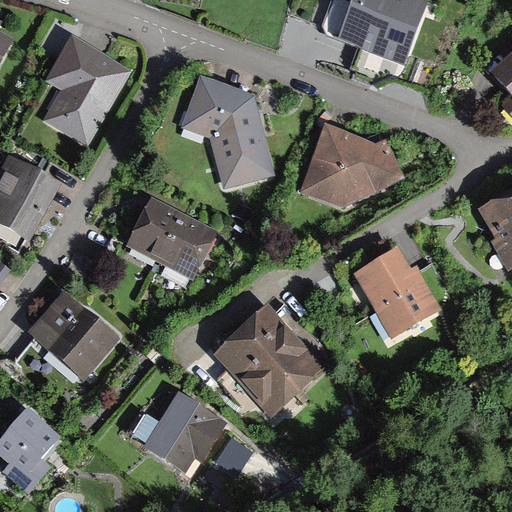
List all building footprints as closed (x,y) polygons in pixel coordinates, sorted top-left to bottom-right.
[(338,40),(353,0),(331,0),(322,25),(326,35),(338,40)] [(404,65),(428,0),(353,0),(338,40),(404,65)] [(0,66),(15,40),(0,30),(0,66)] [(99,50),(72,34),(44,81),(61,91),(44,120),(88,146),(134,71),(99,50)] [(511,52),(491,71),(511,95),(501,104),(511,115),(511,52)] [(254,95),(201,75),(182,128),(209,137),(224,189),(276,176),(259,116),(254,95)] [(376,148),(325,130),(301,196),(344,212),(407,184),(386,143),(376,148)] [(61,184),(9,154),(0,170),(0,225),(30,241),(61,184)] [(511,189),(478,209),(495,239),(491,241),(508,271),(511,269),(511,189)] [(126,246),(158,262),(184,213),(168,205),(152,196),(126,246)] [(202,222),(184,213),(158,262),(167,267),(189,278),(193,280),(218,231),(202,222)] [(411,268),(398,246),(354,274),(392,339),(442,310),(437,300),(420,270),(417,265),(411,268)] [(0,261),(0,277),(3,280),(11,270),(0,261)] [(434,263),(420,270),(437,300),(450,293),(434,263)] [(185,287),(189,278),(167,267),(162,276),(185,287)] [(26,332),(84,382),(122,337),(99,317),(65,288),(26,332)] [(268,303),(214,353),(239,381),(271,416),(326,366),(300,337),(268,303)] [(228,422),(179,391),(159,421),(146,442),(143,446),(186,474),(195,459),(201,463),(215,441),(228,422)] [(28,407),(0,440),(0,455),(9,463),(1,472),(29,494),(52,467),(41,458),(61,436),(28,407)] [(146,442),(159,421),(147,414),(134,435),(146,442)] [(253,452),(232,437),(216,462),(237,476),(253,452)]
